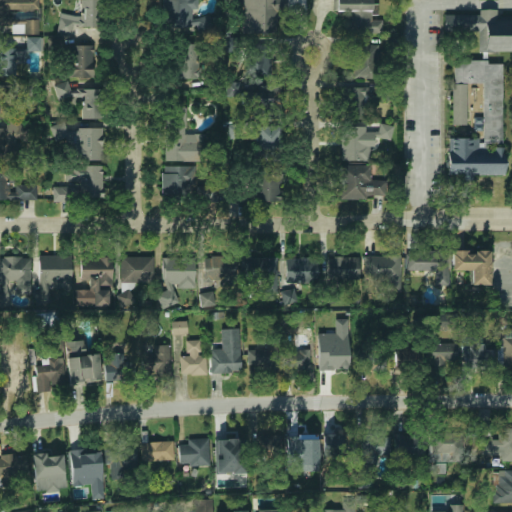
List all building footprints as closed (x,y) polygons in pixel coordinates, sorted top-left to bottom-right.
[(38,0),(0,0),(0,26),(8,26),(7,10),(39,9),(38,0)] [(99,0),(80,0),(80,14),(60,14),(60,21),(53,21),(53,32),(73,31),(73,26),(99,26),(99,0)] [(193,28),(193,0),(164,0),(164,28),(193,28)] [(275,34),(275,0),(241,0),(241,34),(275,34)] [(370,0),(335,0),(335,11),(345,11),(345,33),(380,33),(380,20),(371,20),(370,0)] [(444,15),(511,15),(511,50),(477,50),(477,31),(444,31),(444,15)] [(27,51),(41,51),(41,36),(26,37),(27,51)] [(196,45),(177,44),(176,70),(195,71),(196,45)] [(94,77),(93,45),(67,45),(68,77),(94,77)] [(377,46),(352,46),(352,78),(377,78),(377,46)] [(0,75),(16,76),(16,62),(25,62),(26,49),(0,49),(0,75)] [(250,78),(274,78),(274,51),(250,51),(250,78)] [(452,62),(485,62),(485,65),(501,65),(501,144),(482,144),(482,131),(473,131),(473,117),(482,117),(482,83),(452,83),(452,62)] [(240,82),(227,81),(227,95),(239,96),(240,82)] [(82,118),(101,118),(101,89),(69,89),(69,82),(56,82),(55,102),(82,102),(82,118)] [(0,118),(7,119),(8,85),(0,84),(0,118)] [(253,84),(253,119),(280,119),(280,84),(253,84)] [(163,161),(186,162),(187,86),(165,85),(163,161)] [(451,85),(464,85),(464,126),(451,126),(451,85)] [(343,87),(343,119),(365,119),(365,87),(343,87)] [(0,128),(0,159),(16,159),(17,140),(30,140),(31,122),(6,121),(6,128),(0,128)] [(51,124),(53,141),(68,139),(66,123),(51,124)] [(365,160),(365,126),(342,126),(342,160),(365,160)] [(278,127),(255,127),(255,153),(278,153),(278,127)] [(103,128),(78,128),(78,144),(78,160),(103,161),(103,128)] [(447,139),(478,139),(478,148),(503,148),(503,175),(447,175),(447,139)] [(160,198),(193,198),(193,166),(160,166),(160,198)] [(102,198),(102,167),(65,167),(65,182),(80,182),(80,198),(102,198)] [(250,168),(250,201),(280,201),(280,168),(250,168)] [(0,169),(0,200),(31,200),(30,182),(17,182),(17,169),(0,169)] [(379,196),(378,169),(338,170),(339,198),(379,196)] [(217,201),(217,185),(195,185),(195,201),(217,201)] [(57,186),(57,199),(74,199),(74,187),(57,186)] [(433,285),(447,285),(447,251),(405,250),(405,271),(433,271),(433,285)] [(489,285),(489,250),(451,250),(451,270),(470,270),(470,285),(489,285)] [(385,280),(385,291),(399,291),(399,255),(363,256),(363,281),(385,280)] [(69,256),(38,256),(38,285),(69,285),(69,256)] [(202,256),(202,281),(233,281),(233,256),(202,256)] [(0,285),(28,285),(28,257),(0,257),(0,285)] [(119,283),(151,283),(151,257),(118,257),(119,283)] [(275,257),(242,257),(242,280),(275,280),(275,257)] [(358,280),(358,257),(326,257),(326,280),(358,280)] [(88,280),(88,291),(99,291),(99,288),(110,288),(110,258),(79,258),(79,280),(88,280)] [(192,258),(162,258),(162,282),(192,282),(192,258)] [(316,282),(316,258),(283,258),(283,282),(316,282)] [(283,305),(296,302),(294,288),(280,291),(283,305)] [(117,292),(117,304),(132,304),(132,291),(117,292)] [(199,292),(200,306),(213,306),(213,291),(199,292)] [(58,324),(58,312),(36,312),(36,325),(58,324)] [(170,322),(170,334),(186,334),(186,322),(170,322)] [(511,338),(501,338),(501,369),(511,369),(511,338)] [(63,342),(68,384),(99,381),(96,354),(83,355),(82,340),(63,342)] [(198,341),(185,341),(185,357),(179,357),(179,375),(204,375),(204,355),(198,355),(198,341)] [(456,361),(452,342),(425,348),(429,366),(456,361)] [(495,369),(495,349),(483,349),(483,345),(464,345),(464,369),(495,369)] [(140,356),(140,371),(157,371),(157,376),(169,376),(169,346),(152,346),(152,356),(140,356)] [(346,369),(346,346),(322,346),(322,369),(346,369)] [(417,367),(418,348),(395,347),(395,366),(417,367)] [(360,348),(360,371),(384,371),(384,348),(360,348)] [(246,349),(246,364),(261,364),(261,372),(276,372),(276,349),(246,349)] [(105,381),(130,381),(130,351),(105,351),(105,381)] [(308,371),(308,351),(282,351),(282,371),(308,371)] [(239,354),(212,354),(212,374),(239,374),(239,354)] [(60,359),(32,363),(35,391),(63,388),(60,359)] [(22,366),(0,370),(0,375),(4,394),(27,388),(22,366)] [(511,461),(511,427),(497,428),(497,436),(488,436),(488,426),(475,426),(476,455),(500,455),(500,461),(511,461)] [(325,436),(327,450),(349,446),(347,433),(325,436)] [(377,462),(377,433),(361,433),(361,462),(377,462)] [(430,453),(459,453),(459,433),(430,433),(430,453)] [(393,457),(423,457),(423,435),(393,435),(393,457)] [(212,459),(242,459),(242,436),(212,436),(212,459)] [(253,436),(253,456),(278,456),(278,436),(253,436)] [(315,452),(315,436),(288,436),(288,452),(315,452)] [(178,444),(178,466),(208,466),(208,439),(186,439),(186,444),(178,444)] [(106,462),(129,467),(134,447),(110,442),(106,462)] [(140,461),(172,461),(172,443),(140,443),(140,461)] [(97,481),(97,452),(71,453),(71,467),(80,467),(81,482),(97,481)] [(33,471),(60,471),(60,453),(33,453),(33,471)] [(0,475),(23,475),(23,456),(0,456),(0,475)] [(511,470),(491,470),(491,504),(511,504),(511,470)] [(212,511),(212,499),(194,500),(194,511),(212,511)] [(342,509),(323,510),(323,511),(354,511),(354,503),(342,504),(342,509)]
